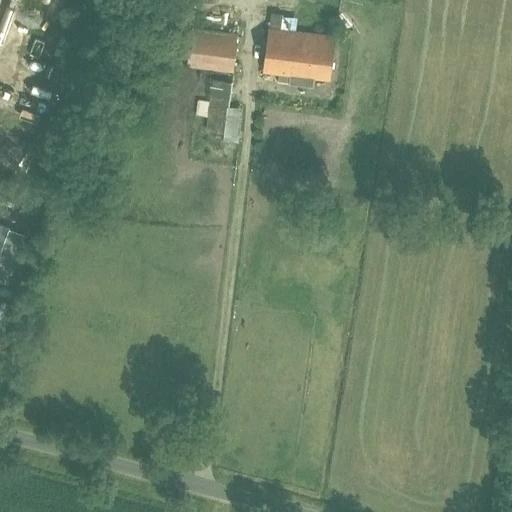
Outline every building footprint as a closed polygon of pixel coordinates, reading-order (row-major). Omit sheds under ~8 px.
[(330,78),(335,35),(280,28),(282,13),(271,12),(270,27),(269,27),(264,70),(330,78)] [(210,80),(211,69),(234,71),(239,32),(192,26),(186,77),(210,80)] [(226,131),(232,81),(217,78),(214,95),(210,94),(206,128),(226,131)] [(234,142),(249,142),(249,124),(235,123),(234,142)] [(0,248),(9,226),(0,222),(0,248)]
